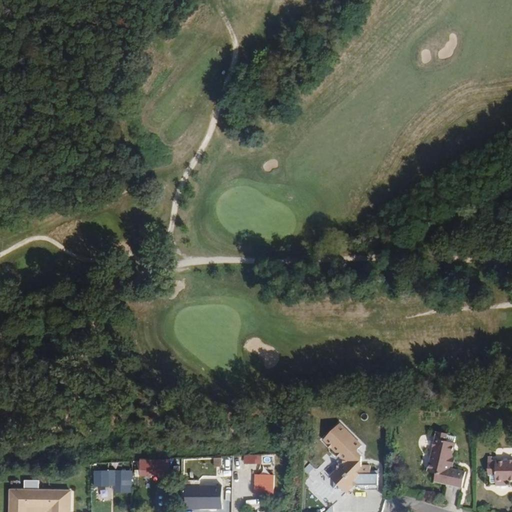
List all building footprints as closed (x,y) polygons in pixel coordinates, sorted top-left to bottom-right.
[(372,477),(372,474),(372,469),(364,469),(364,459),(359,454),(364,449),(340,426),(324,443),(328,447),(329,452),(333,451),(338,456),(338,460),(342,460),(345,463),(345,467),(343,470),(338,470),(339,474),(331,481),(335,485),(344,494),(347,497),(355,490),(362,490),(362,493),(381,493),(381,477),(372,477)] [(452,459),(457,437),(436,432),(426,472),(436,474),(435,480),(441,482),(441,484),(462,489),(466,473),(450,469),(451,466),(449,466),(451,459),(452,459)] [(511,459),(495,459),(495,460),(489,461),(489,481),(496,481),(496,484),(508,484),(508,481),(511,480),(511,459)] [(161,460),(151,461),(140,461),(140,471),(140,477),(162,476),(161,471),(161,460)] [(127,491),(126,470),(107,471),(107,472),(92,473),(93,486),(114,485),(115,492),(127,491)] [(275,496),(275,475),(256,476),(256,483),(255,483),(255,496),(275,496)] [(344,494),(335,485),(335,490),(344,494)] [(222,505),(221,486),(185,487),(186,510),(198,510),(209,510),(209,506),(222,505)] [(71,511),(72,491),(7,489),(5,511),(71,511)]
